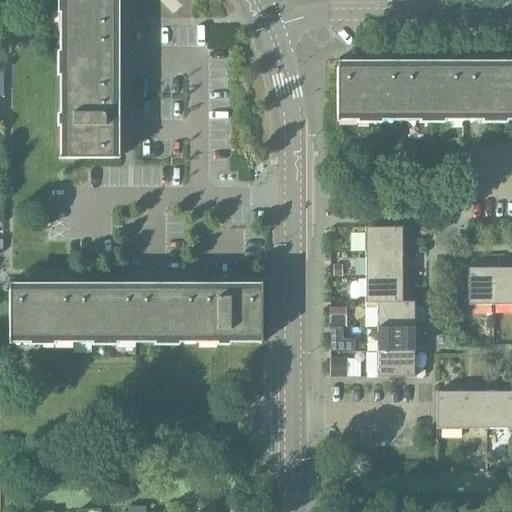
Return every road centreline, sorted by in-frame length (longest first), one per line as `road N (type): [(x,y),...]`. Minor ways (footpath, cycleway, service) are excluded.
road 1 (tertiary): [(294,511),(294,213)]
road 2 (residential): [(268,28),(306,16),(511,15)]
road 3 (tertiary): [(294,213),(292,114),(268,28)]
road 4 (residential): [(205,214),(204,73)]
road 5 (residential): [(75,213),(205,214)]
